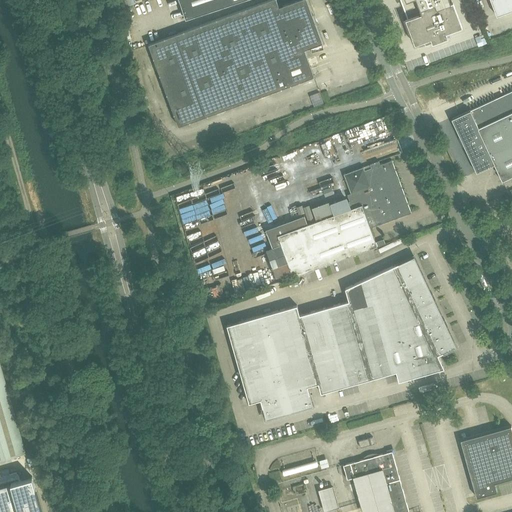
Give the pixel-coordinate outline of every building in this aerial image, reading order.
[(276,0),(269,0),(149,44),(178,126),(314,76),(304,49),(318,44),(318,46),(325,44),(314,15),(312,15),(306,0),(297,0),(279,7),(276,0)] [(179,0),(186,19),(242,0),(179,0)] [(400,0),(402,2),(409,10),(406,13),(408,19),(406,19),(415,44),(417,43),(424,40),(426,45),(448,37),(446,32),(460,27),(462,27),(453,2),(451,3),(449,0),(400,0)] [(511,0),(491,0),(497,15),(511,9),(511,0)] [(475,37),(478,46),(487,43),(485,37),(481,39),(480,36),(475,37)] [(489,153),(480,134),(509,121),(506,114),(511,111),(511,90),(452,119),(471,159),(479,154),(480,157),(489,153)] [(323,103),(319,92),(310,96),(314,107),(323,103)] [(479,154),(471,159),(477,172),(494,164),(502,181),(511,176),(511,111),(506,114),(509,121),(480,134),(489,153),(480,157),(479,154)] [(353,170),(343,174),(347,183),(347,184),(351,194),(354,193),(357,201),(350,203),(352,208),(362,204),(371,227),(384,222),(388,221),(389,221),(411,213),(408,205),(408,204),(408,203),(407,203),(402,188),(402,187),(402,188),(402,187),(395,170),(396,170),(396,169),(395,170),(395,169),(394,167),(392,160),(377,165),(378,167),(374,169),(374,166),(365,170),(363,166),(354,170),(353,170)] [(300,228),(275,237),(290,277),(377,245),(374,237),(371,227),(362,204),(352,208),(351,208),(347,197),(330,203),(329,201),(312,207),(316,218),(333,212),(334,214),(307,224),(304,215),(297,218),(300,228)] [(266,419),(313,405),(308,386),(318,383),(321,393),(396,371),(399,381),(444,368),(438,355),(456,346),(414,256),(345,288),(349,301),(300,315),(297,305),(227,325),(249,403),(261,400),(266,419)] [(0,359),(0,460),(26,453),(0,359)] [(511,428),(511,425),(492,431),(482,433),(471,437),(462,439),(460,440),(476,496),(476,497),(497,491),(495,483),(511,478),(511,428)] [(373,437),(358,441),(360,447),(375,443),(373,437)] [(347,479),(382,469),(393,511),(409,511),(392,451),(343,465),(347,479)] [(0,511),(42,511),(32,477),(0,485),(0,511)]
